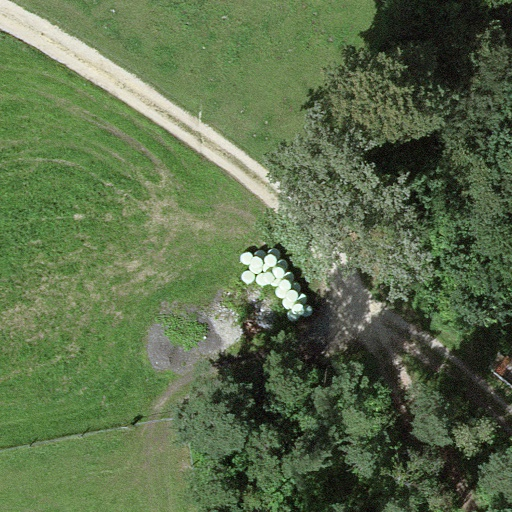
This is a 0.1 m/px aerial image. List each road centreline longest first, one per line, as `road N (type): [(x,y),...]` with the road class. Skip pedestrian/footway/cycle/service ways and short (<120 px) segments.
road 1 (track): [(464,511),(333,257),(247,178),(147,106),(0,23)]
road 2 (track): [(141,407),(176,360),(261,318),(350,327),(380,345)]
road 3 (track): [(388,362),(467,398),(511,430)]
